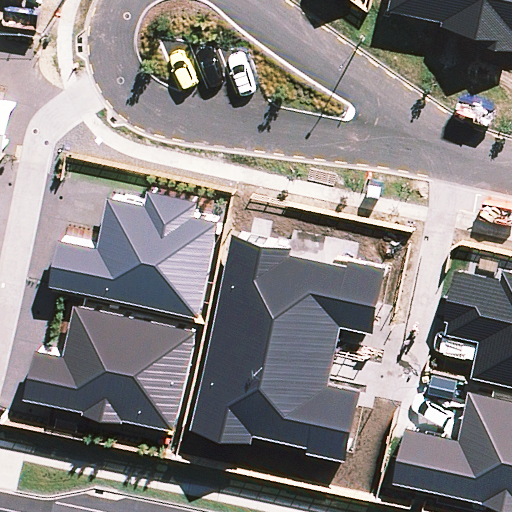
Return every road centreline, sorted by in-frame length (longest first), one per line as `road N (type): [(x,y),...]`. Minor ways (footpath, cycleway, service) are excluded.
road 1 (residential): [(421,144),(224,125),(138,103),(98,68)]
road 2 (residential): [(98,68),(58,112),(11,310)]
road 3 (residential): [(451,150),(401,384)]
road 4 (residential): [(255,0),(421,144)]
